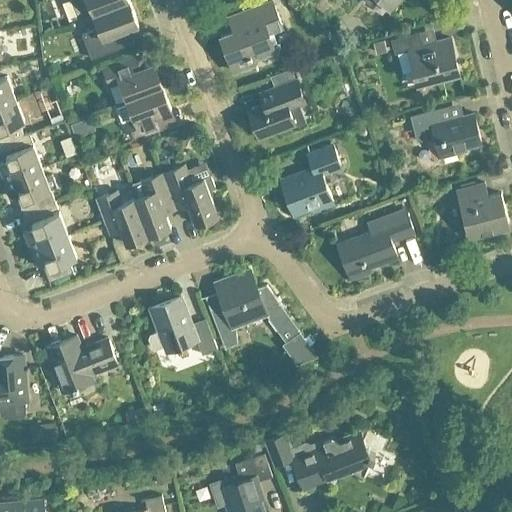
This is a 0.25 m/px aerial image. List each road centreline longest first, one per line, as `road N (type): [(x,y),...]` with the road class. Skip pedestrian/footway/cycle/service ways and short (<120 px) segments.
road 1 (residential): [(254,235),(338,327),(511,263)]
road 2 (residential): [(0,293),(35,322),(254,235)]
road 3 (residential): [(254,235),(165,0)]
